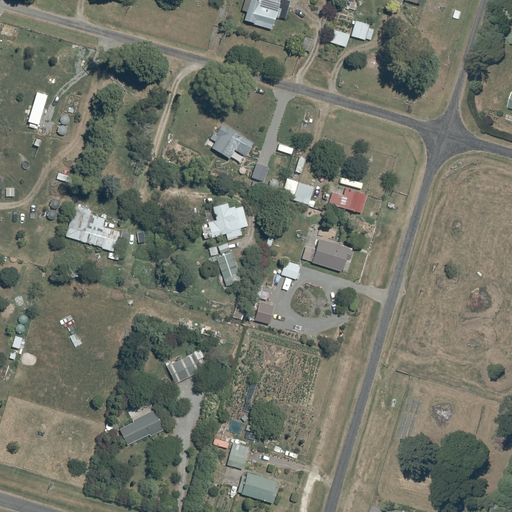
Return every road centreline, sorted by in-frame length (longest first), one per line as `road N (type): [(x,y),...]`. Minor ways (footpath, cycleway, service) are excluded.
road 1 (residential): [(443,133),(4,0)]
road 2 (residential): [(332,511),(443,133)]
road 3 (residential): [(443,133),(485,0)]
